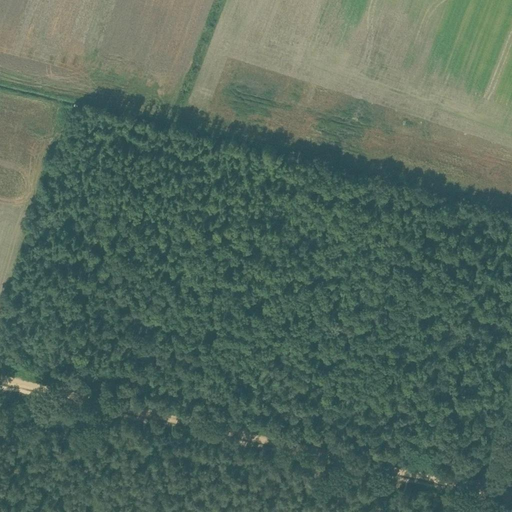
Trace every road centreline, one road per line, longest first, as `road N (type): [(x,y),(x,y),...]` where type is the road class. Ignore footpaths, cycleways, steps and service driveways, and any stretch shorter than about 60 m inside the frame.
road 1 (track): [(511,205),(0,77)]
road 2 (track): [(511,496),(0,381)]
